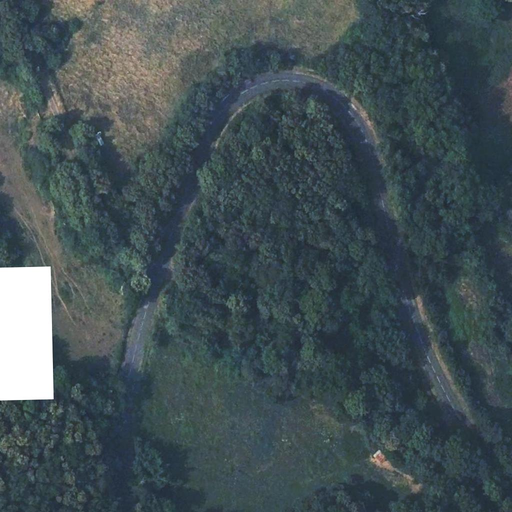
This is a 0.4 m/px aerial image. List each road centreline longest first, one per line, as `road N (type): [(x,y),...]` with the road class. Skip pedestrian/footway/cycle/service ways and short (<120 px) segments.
road 1 (tertiary): [(163,262),(218,115),(253,85),(316,85),(343,106),(372,155),(418,334),(511,497)]
road 2 (unclassified): [(475,511),(342,370),(281,318),(241,315),(163,262)]
road 3 (track): [(163,262),(134,245),(93,201),(11,0)]
road 4 (tertiary): [(120,511),(119,433),(130,365),(163,262)]
